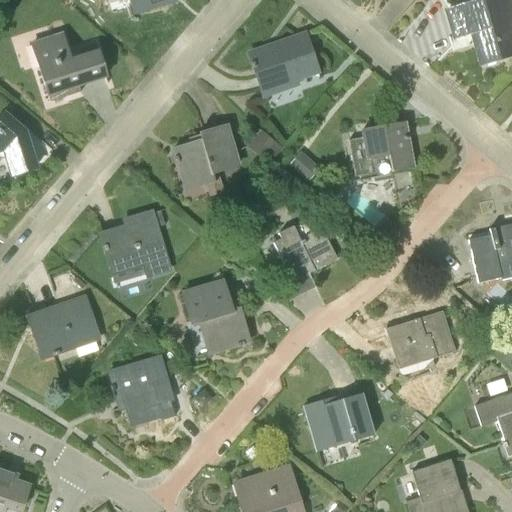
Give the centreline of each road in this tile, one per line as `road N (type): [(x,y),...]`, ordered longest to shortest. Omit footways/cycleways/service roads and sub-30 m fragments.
road 1 (residential): [(150,511),(308,331),(371,289),(491,149)]
road 2 (residential): [(234,0),(0,280)]
road 3 (residential): [(491,149),(319,0)]
